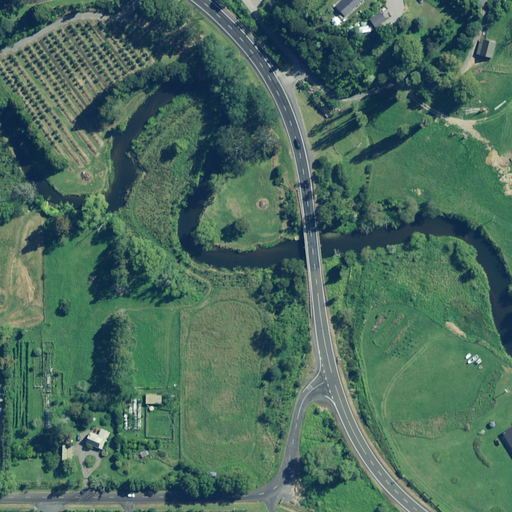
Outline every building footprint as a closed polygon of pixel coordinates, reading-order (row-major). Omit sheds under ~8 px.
[(26,35),(28,39),(39,33),(38,30),(26,35)] [(496,43),(480,39),(477,54),(493,58),(496,43)] [(162,404),(162,394),(146,394),(146,404),(162,404)] [(110,433),(102,429),(99,436),(90,433),(86,443),(102,450),(105,442),(106,442),(110,433)] [(73,460),(72,445),(62,445),(63,461),(73,460)]
